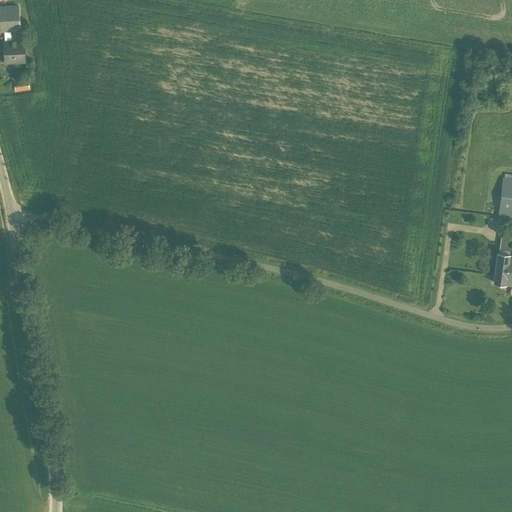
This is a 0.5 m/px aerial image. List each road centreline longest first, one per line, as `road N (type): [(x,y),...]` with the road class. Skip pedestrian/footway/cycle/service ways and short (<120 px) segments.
road 1 (unclassified): [(12,221),(70,225),(277,270),(441,320),(511,327)]
road 2 (unclassified): [(56,511),(12,221)]
